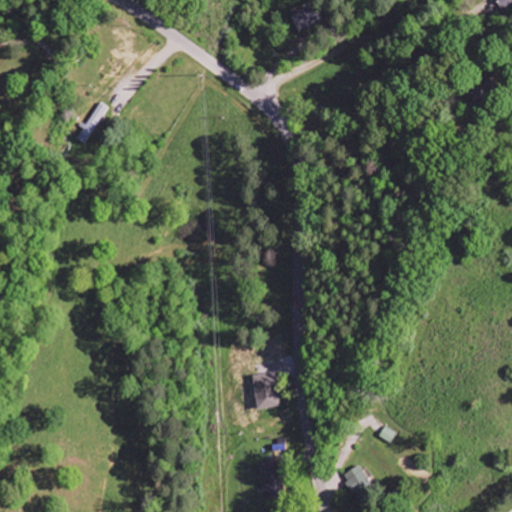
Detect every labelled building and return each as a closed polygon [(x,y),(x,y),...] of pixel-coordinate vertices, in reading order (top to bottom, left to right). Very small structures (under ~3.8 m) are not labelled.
[(292,13),(297,31),(323,25),(319,7),(292,13)] [(493,83),(480,73),(465,93),(478,102),(493,83)] [(253,377),(259,411),(281,407),(275,373),(253,377)] [(398,434),(385,428),(380,439),(393,445),(398,434)] [(285,498),(281,462),(262,464),(265,500),(285,498)] [(374,488),(359,466),(343,477),(358,499),(374,488)]
